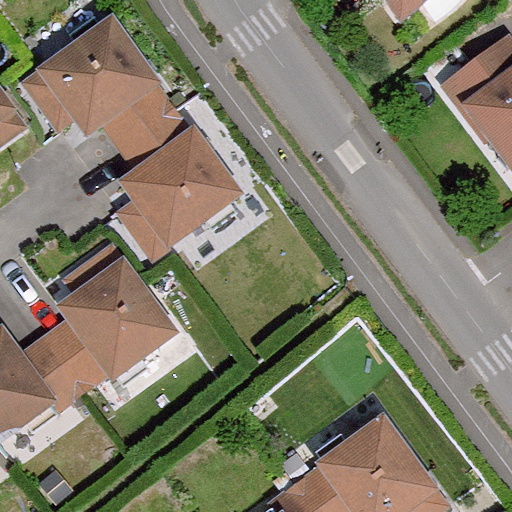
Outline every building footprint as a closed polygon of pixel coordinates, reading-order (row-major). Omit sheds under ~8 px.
[(390,0),(403,16),(424,0),(390,0)] [(59,130),(75,119),(83,112),(97,130),(88,137),(104,125),(123,150),(174,113),(156,88),(157,87),(113,25),(28,87),(59,130)] [(511,46),(509,42),(446,90),(470,120),(478,114),(511,160),(511,46)] [(0,145),(23,129),(0,97),(0,145)] [(83,112),(75,119),(88,137),(97,130),(83,112)] [(192,139),(174,113),(123,150),(141,175),(133,180),(146,199),(138,205),(122,216),(154,260),(239,198),(194,137),(192,139)] [(146,199),(133,180),(124,187),(138,205),(146,199)] [(71,323),(44,342),(83,396),(109,376),(114,383),(176,339),(113,251),(70,282),(81,298),(87,307),(69,320),(71,323)] [(62,311),(69,320),(87,307),(81,298),(62,311)] [(0,347),(0,444),(51,408),(56,414),(83,396),(44,342),(21,359),(7,342),(0,347)] [(325,470),(298,489),(315,511),(440,511),(445,508),(385,422),(323,467),(325,470)] [(274,511),(315,511),(298,489),(272,508),(274,511)]
